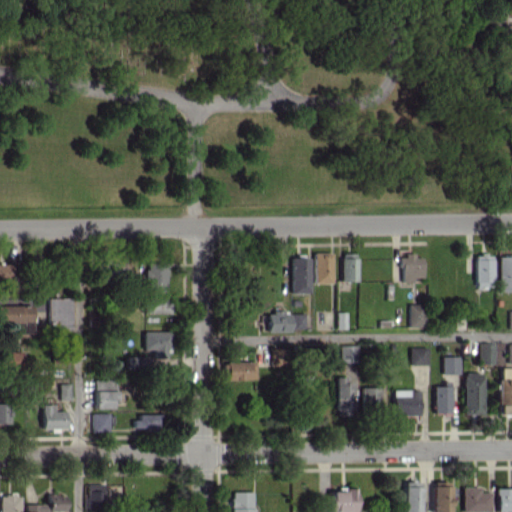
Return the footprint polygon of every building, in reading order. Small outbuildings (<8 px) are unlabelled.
[(9,66),(0,66),(0,79),(0,83),(8,84),(9,66)] [(329,252),(311,252),(311,283),(330,282),(329,252)] [(355,280),(355,253),(338,253),(339,280),(355,280)] [(472,255),(472,285),(491,285),(490,254),(472,255)] [(420,279),(420,255),(398,255),(398,279),(420,279)] [(511,256),(495,256),(496,291),(511,290),(511,256)] [(306,257),(288,257),(289,293),(307,293),(306,257)] [(164,261),(143,261),(142,278),(145,278),(145,290),(163,291),(164,261)] [(0,263),(0,281),(16,281),(15,263),(0,263)] [(167,312),(167,296),(140,297),(141,313),(167,312)] [(45,298),(46,329),(69,328),(69,298),(45,298)] [(0,304),(0,322),(16,323),(16,333),(30,333),(30,304),(0,304)] [(422,327),(422,304),(405,304),(406,327),(422,327)] [(288,331),(287,311),(264,311),(264,331),(288,331)] [(345,312),(335,311),(334,328),(344,328),(345,312)] [(303,327),(302,312),(289,313),(289,328),(303,327)] [(141,350),(152,349),(153,357),(167,356),(166,330),(140,331),(141,350)] [(476,363),(492,363),(492,342),(476,342),(476,363)] [(356,345),(338,345),(338,362),(356,362),(356,345)] [(424,346),(407,347),(407,365),(424,364),(424,346)] [(268,348),(268,363),(285,363),(285,348),(268,348)] [(0,355),(0,369),(17,370),(17,351),(0,351),(0,355)] [(124,367),(142,368),(142,356),(125,355),(124,367)] [(458,373),(458,355),(439,356),(440,373),(458,373)] [(224,379),(253,378),(253,360),(224,361),(224,379)] [(495,414),(511,413),(511,367),(499,367),(499,378),(495,378),(495,414)] [(461,413),(480,414),(480,372),(461,372),(461,413)] [(351,381),(344,381),(344,376),(334,376),(333,414),(351,415),(351,381)] [(431,383),(431,412),(448,412),(449,384),(431,383)] [(359,408),(378,407),(378,386),(359,387),(359,408)] [(417,390),(391,389),(391,414),(417,415),(417,390)] [(40,428),(64,427),(64,410),(52,411),(52,404),(39,404),(40,428)] [(108,430),(108,412),(90,413),(91,431),(108,430)] [(158,415),(131,415),(131,428),(158,428),(158,415)] [(401,511),(417,511),(419,482),(402,482),(401,511)] [(84,508),(101,508),(101,502),(121,502),(121,485),(85,484),(84,508)] [(429,511),(447,511),(448,485),(430,485),(429,511)] [(460,511),(488,511),(488,492),(478,492),(478,486),(460,486),(460,511)] [(333,511),(354,511),(354,487),(337,488),(337,490),(328,490),(329,511),(333,511)] [(511,511),(511,487),(495,487),(495,511),(511,511)] [(229,511),(250,511),(251,491),(229,491),(229,511)] [(17,511),(19,495),(0,493),(0,511),(17,511)] [(45,503),(25,503),(25,511),(38,511),(63,511),(63,494),(45,494),(45,503)]
